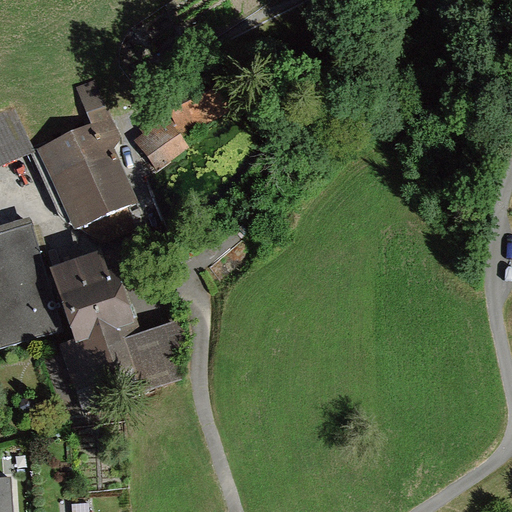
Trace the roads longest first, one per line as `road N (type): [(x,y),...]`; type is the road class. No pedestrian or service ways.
road 1 (track): [(511,411),(490,282),(511,163)]
road 2 (track): [(418,511),(501,452),(511,430)]
